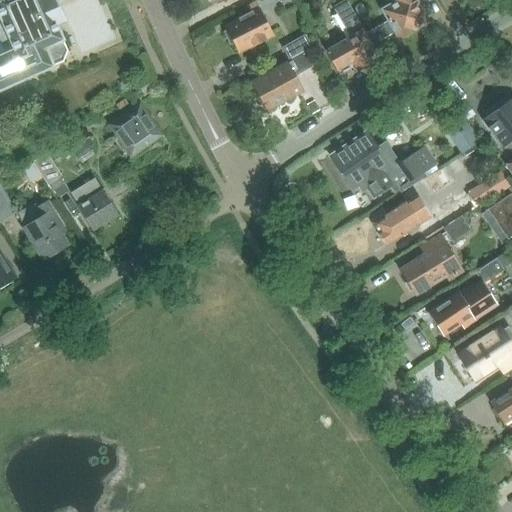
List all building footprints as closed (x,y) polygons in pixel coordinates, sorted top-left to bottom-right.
[(0,0),(0,90),(53,67),(52,66),(63,62),(67,51),(62,41),(63,40),(54,20),(44,0),(0,0)] [(391,0),(392,2),(380,9),(398,40),(429,23),(417,2),(419,0),(391,0)] [(250,14),(224,27),(238,54),(273,36),(261,13),(255,1),(245,5),(250,14)] [(349,37),(325,50),(336,71),(347,65),(352,74),(357,71),(357,72),(379,59),(346,2),(333,10),(349,37)] [(305,36),(282,48),(289,60),(291,58),(301,53),(311,47),(305,36)] [(310,68),(301,53),(291,58),(292,61),(252,83),(267,109),(300,91),(293,78),(310,68)] [(511,97),(481,121),(502,149),(511,141),(511,97)] [(107,127),(128,159),(162,136),(139,104),(107,127)] [(459,109),(466,120),(474,115),(467,104),(459,109)] [(479,142),(462,118),(445,130),(461,154),(463,153),(479,142)] [(64,144),(75,159),(92,148),(82,132),(64,144)] [(366,132),(329,156),(352,191),(358,187),(361,192),(366,188),(373,198),(390,187),(394,192),(396,196),(399,193),(408,188),(420,181),(425,177),(438,169),(435,165),(435,164),(424,147),(398,164),(385,144),(377,149),(366,132)] [(479,142),(463,153),(465,156),(474,150),(477,148),(483,156),(487,154),(484,150),(479,142)] [(59,157),(54,148),(46,154),(51,162),(59,157)] [(46,154),(31,164),(47,188),(61,178),(51,162),(46,154)] [(94,179),(71,194),(92,230),(116,215),(94,179)] [(0,223),(16,214),(17,214),(0,186),(0,223)] [(386,246),(417,226),(425,240),(442,228),(433,214),(429,217),(415,194),(413,195),(404,201),(405,203),(373,223),(378,232),(377,232),(386,246)] [(511,200),(508,195),(486,209),(506,239),(511,235),(511,200)] [(36,205),(17,214),(16,214),(23,228),(43,260),(67,245),(61,235),(67,231),(47,201),(37,207),(36,205)] [(463,272),(445,245),(451,241),(469,230),(460,217),(442,228),(425,240),(426,241),(417,247),(422,253),(397,270),(414,297),(444,278),(447,283),(463,272)] [(474,273),(479,281),(481,279),(484,283),(503,271),(502,269),(511,262),(511,254),(509,250),(495,259),(474,273)] [(0,254),(0,286),(14,277),(0,254)] [(481,279),(479,281),(429,313),(443,335),(460,324),(463,329),(478,320),(476,318),(497,305),(484,283),(481,279)] [(503,376),(511,370),(511,332),(508,326),(502,329),(499,324),(454,353),(474,384),(498,369),(503,376)] [(511,372),(508,375),(511,379),(511,388),(490,403),(503,423),(511,417),(511,372)]
